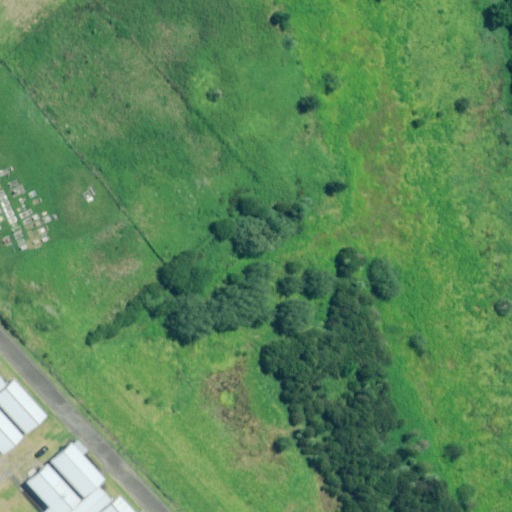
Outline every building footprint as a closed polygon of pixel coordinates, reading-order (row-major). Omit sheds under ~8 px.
[(35,418),(2,381),(0,382),(0,421),(14,437),(35,418)] [(0,450),(12,440),(0,426),(0,450)] [(91,479),(57,442),(36,461),(69,498),(91,479)] [(53,511),(67,500),(33,463),(12,482),(39,511),(53,511)] [(85,486),(56,511),(83,511),(97,499),(85,486)] [(121,511),(105,495),(86,511),(121,511)]
